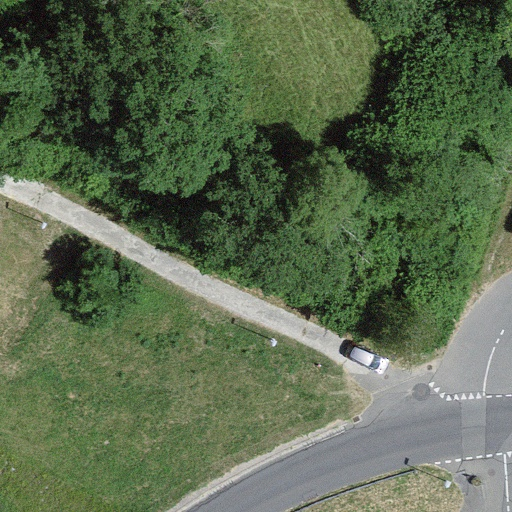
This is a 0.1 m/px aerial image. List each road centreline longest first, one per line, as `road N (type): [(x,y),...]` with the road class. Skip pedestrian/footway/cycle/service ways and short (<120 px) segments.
road 1 (track): [(432,442),(376,373),(333,344),(0,178)]
road 2 (tertiary): [(496,429),(410,446),(247,511)]
road 3 (track): [(511,178),(473,312),(492,362)]
